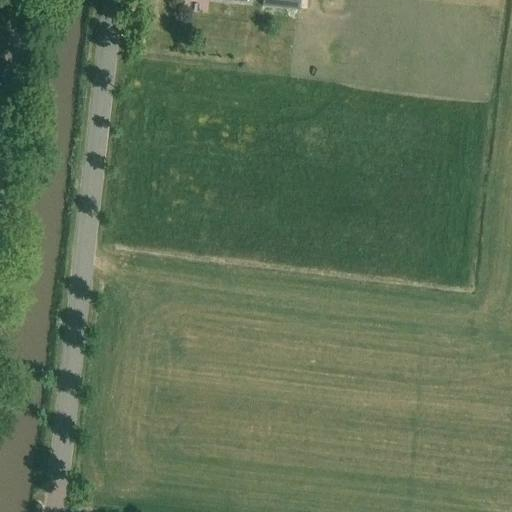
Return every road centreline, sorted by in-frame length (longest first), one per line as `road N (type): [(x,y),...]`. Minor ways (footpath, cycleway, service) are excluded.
road 1 (tertiary): [(56,511),(115,0)]
road 2 (unclassified): [(0,262),(28,0)]
